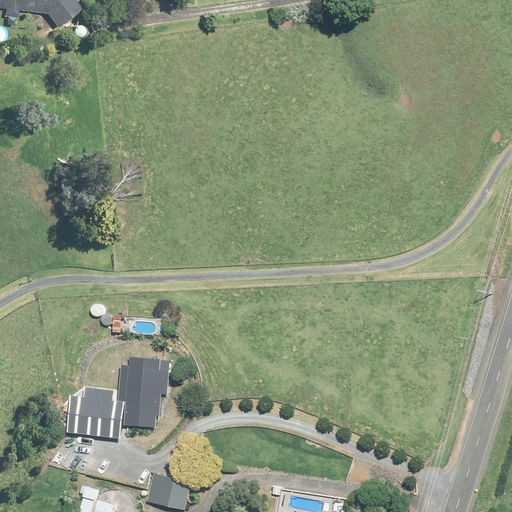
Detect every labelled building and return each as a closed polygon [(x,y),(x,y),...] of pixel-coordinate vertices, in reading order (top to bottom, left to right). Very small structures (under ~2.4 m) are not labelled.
[(0,0),(0,9),(2,9),(1,16),(15,18),(17,10),(43,14),(51,26),(77,7),(72,0),(0,0)] [(123,332),(124,316),(102,314),(102,325),(112,326),(112,332),(123,332)] [(170,373),(164,372),(165,361),(130,359),(125,423),(160,426),(163,393),(168,394),(170,373)] [(84,397),(70,396),(67,432),(121,437),(124,401),(115,400),(116,389),(85,387),(84,397)] [(192,481),(154,472),(147,501),(186,510),(192,481)] [(99,491),(84,486),(79,511),(81,511),(114,511),(116,506),(97,500),(99,491)]
